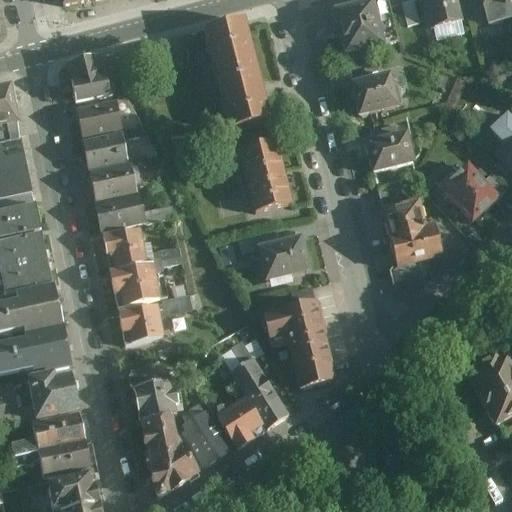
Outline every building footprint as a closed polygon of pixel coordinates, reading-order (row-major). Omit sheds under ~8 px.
[(465,23),(458,0),(423,0),(431,32),(436,30),(438,41),(462,35),(459,25),(465,23)] [(511,0),(482,0),(490,28),(511,21),(511,4),(511,3),(511,0)] [(387,49),(375,1),(335,11),(346,59),(387,49)] [(272,123),(246,21),(203,32),(229,134),(272,123)] [(190,62),(183,38),(115,57),(122,82),(190,62)] [(99,59),(66,67),(75,104),(108,96),(99,59)] [(401,111),(392,75),(352,85),(361,121),(401,111)] [(0,130),(19,126),(10,86),(0,88),(0,130)] [(115,104),(75,113),(82,143),(122,134),(115,104)] [(511,120),(509,118),(492,135),(507,150),(497,159),(511,174),(511,120)] [(122,135),(82,144),(88,174),(128,165),(122,135)] [(418,167),(410,135),(366,146),(374,178),(418,167)] [(0,202),(32,195),(21,141),(0,145),(0,202)] [(293,209),(277,143),(239,153),(256,218),(293,209)] [(130,166),(88,175),(95,206),(137,197),(130,166)] [(503,204),(470,168),(456,181),(448,173),(435,186),(475,230),(503,204)] [(139,197),(94,207),(101,239),(146,229),(139,197)] [(433,283),(429,267),(445,262),(437,227),(429,229),(423,204),(383,213),(394,256),(396,267),(391,276),(395,293),(417,300),(433,283)] [(35,208),(0,215),(0,245),(41,237),(35,208)] [(140,233),(102,240),(109,275),(147,267),(140,233)] [(41,238),(0,246),(0,283),(3,300),(52,290),(41,238)] [(302,240),(257,252),(266,288),(312,276),(302,240)] [(159,265),(180,266),(181,251),(159,251),(159,265)] [(153,268),(110,277),(117,313),(160,304),(153,268)] [(0,341),(22,338),(23,343),(62,334),(53,292),(14,300),(16,308),(0,311),(0,341)] [(162,309),(119,318),(126,351),(165,343),(160,321),(194,314),(191,299),(164,305),(162,309)] [(337,387),(318,306),(264,318),(272,352),(288,349),(299,397),(337,387)] [(23,347),(0,351),(0,385),(50,376),(51,380),(70,376),(62,334),(23,343),(23,347)] [(511,362),(509,358),(468,382),(499,435),(511,427),(511,362)] [(289,419),(254,364),(230,379),(246,403),(266,434),(289,419)] [(130,376),(140,429),(171,423),(177,422),(167,369),(130,376)] [(25,387),(34,432),(79,422),(70,383),(54,386),(53,381),(25,387)] [(0,435),(21,431),(11,388),(0,390),(0,435)] [(266,434),(246,403),(217,420),(237,453),(266,434)] [(232,458),(199,409),(182,420),(188,429),(181,433),(208,474),(232,458)] [(10,452),(12,464),(85,449),(79,422),(34,432),(30,432),(35,452),(30,453),(29,449),(10,452)] [(171,423),(140,429),(155,501),(156,504),(158,506),(160,506),(162,506),(164,505),(166,504),(200,483),(177,448),(171,423)] [(360,445),(356,445),(343,451),(336,456),(333,461),(331,466),(331,472),(332,477),(335,482),(340,487),(345,489),(350,490),(355,490),(361,488),(376,476),(378,473),(380,468),(380,463),(378,458),(376,454),(372,449),(368,446),(364,445),(360,445)] [(90,476),(85,449),(12,464),(15,475),(34,471),(33,466),(38,465),(42,486),(90,476)] [(98,511),(91,481),(52,490),(52,492),(46,493),(49,511),(98,511)]
